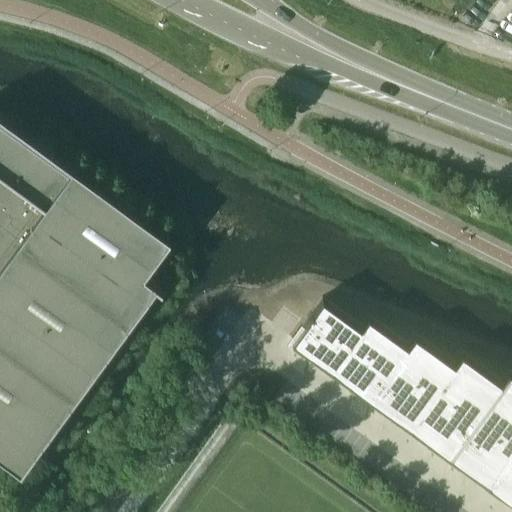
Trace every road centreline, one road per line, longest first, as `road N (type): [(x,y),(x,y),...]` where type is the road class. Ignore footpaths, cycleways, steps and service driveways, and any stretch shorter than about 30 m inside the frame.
road 1 (unclassified): [(486,511),(250,341),(124,511)]
road 2 (secondary): [(511,127),(342,62)]
road 3 (unclassified): [(349,0),(511,60)]
road 4 (secondary): [(184,0),(342,62)]
